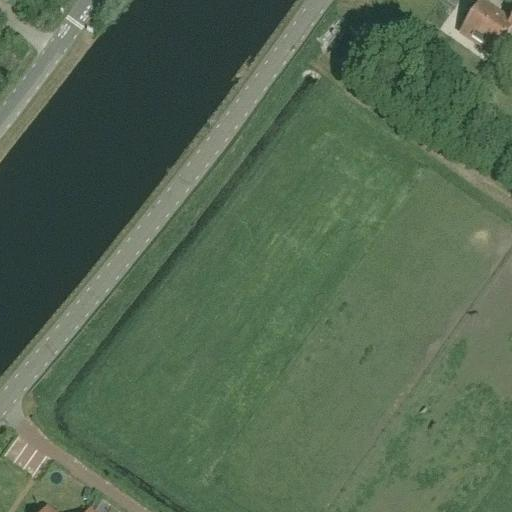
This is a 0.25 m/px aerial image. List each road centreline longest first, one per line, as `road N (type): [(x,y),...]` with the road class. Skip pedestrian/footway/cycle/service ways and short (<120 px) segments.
road 1 (tertiary): [(0,397),(164,210),(321,0)]
road 2 (unclassified): [(0,121),(91,0)]
